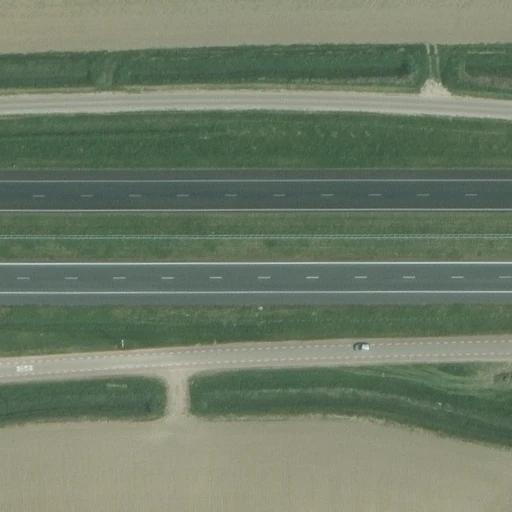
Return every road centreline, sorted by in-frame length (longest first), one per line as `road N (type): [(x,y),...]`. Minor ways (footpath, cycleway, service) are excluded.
road 1 (unclassified): [(511,357),(0,379)]
road 2 (unclassified): [(0,106),(225,99),(511,109)]
road 3 (motorway): [(511,197),(0,195)]
road 4 (motorway): [(0,275),(511,276)]
